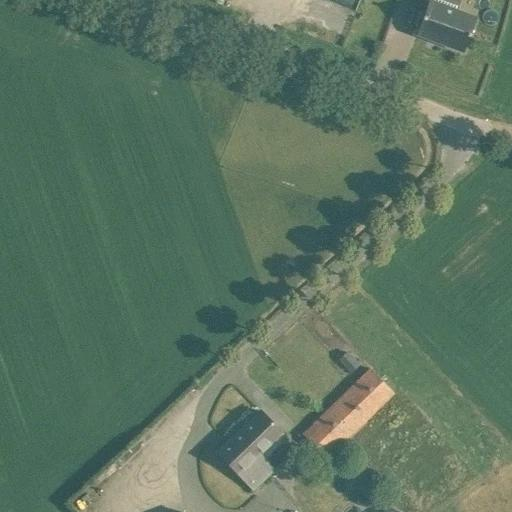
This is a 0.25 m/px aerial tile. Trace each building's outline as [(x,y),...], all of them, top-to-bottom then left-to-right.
[(323,0),(322,4),(334,7),(329,25),(354,32),(363,0),(323,0)] [(428,2),(416,34),(463,52),(476,18),(455,10),(429,1),(428,2)] [(346,351),(338,358),(351,371),(358,364),(346,351)] [(302,434),(316,448),(326,459),(394,393),(384,383),(370,368),(302,434)] [(217,452),(231,467),(252,489),(273,469),(259,455),(282,434),(260,411),(217,452)]
